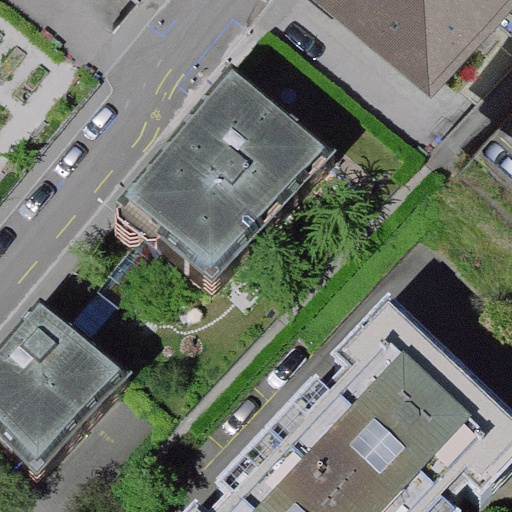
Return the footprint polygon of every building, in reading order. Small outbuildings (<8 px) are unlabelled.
[(505,0),(348,0),(437,72),(505,0)] [(222,293),(332,165),(242,88),(132,216),(222,293)] [(317,386),(258,450),(325,511),(450,511),(473,491),(484,508),(511,475),(511,426),(394,313),(346,360),(359,375),(338,401),(317,386)] [(124,392),(45,325),(0,375),(0,441),(41,484),(124,392)] [(325,511),(258,450),(228,483),(250,503),(241,511),(325,511)]
